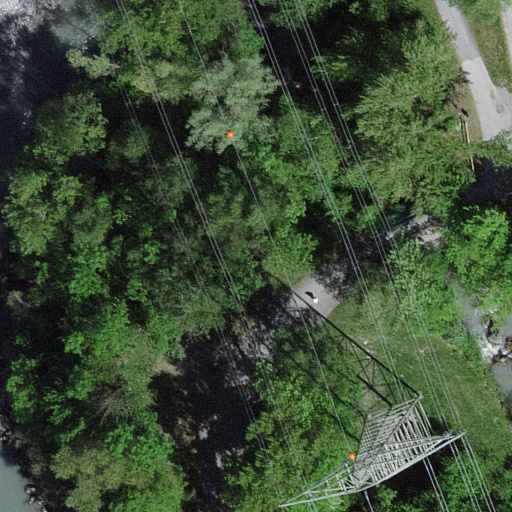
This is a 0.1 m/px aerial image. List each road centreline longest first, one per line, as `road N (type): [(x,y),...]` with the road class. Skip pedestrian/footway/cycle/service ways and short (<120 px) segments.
road 1 (track): [(193,511),(181,481),(189,391),(405,232)]
road 2 (track): [(511,174),(440,0)]
